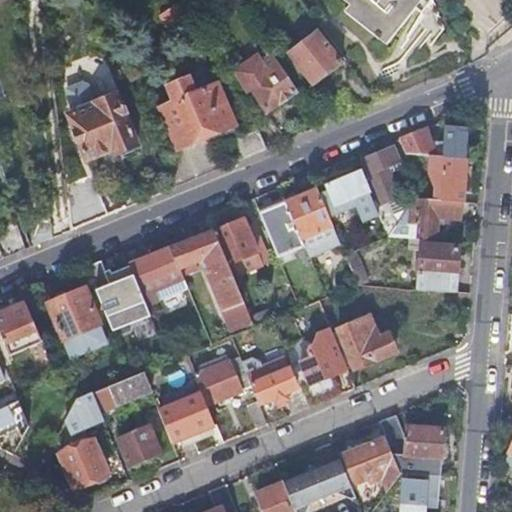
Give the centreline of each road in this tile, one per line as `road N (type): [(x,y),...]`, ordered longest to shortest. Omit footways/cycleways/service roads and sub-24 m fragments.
road 1 (residential): [(509,66),(0,281)]
road 2 (residential): [(113,511),(477,360)]
road 3 (residential): [(509,66),(477,360)]
road 4 (residential): [(477,360),(469,511)]
